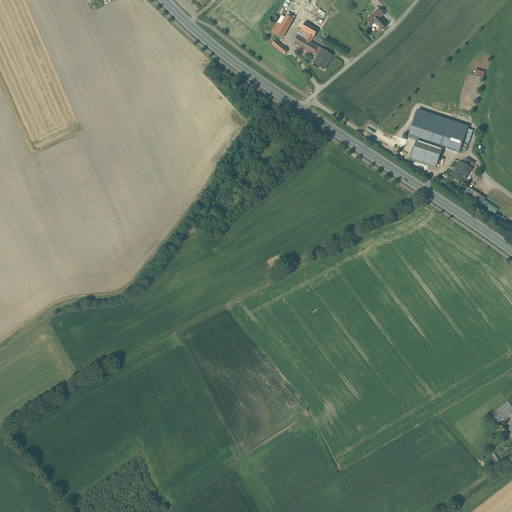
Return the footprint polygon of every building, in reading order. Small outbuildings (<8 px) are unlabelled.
[(371,26),(374,23),(382,30),(387,25),(383,21),(383,20),(381,17),(384,14),(378,9),(366,21),(371,26)] [(286,15),(280,25),(276,23),(272,32),(282,38),(293,19),(286,15)] [(305,22),(298,34),(294,43),(313,55),(314,53),(317,47),(310,43),(313,37),(314,38),(318,30),(305,22)] [(288,51),(275,40),(272,44),(284,55),(288,51)] [(332,56),(322,49),(321,50),(317,47),(314,53),(318,56),(313,64),(324,70),(332,56)] [(472,130),(426,115),(421,130),(450,140),(447,149),(453,151),(453,150),(459,152),(460,148),(462,142),(467,144),(472,130)] [(444,150),(419,141),(412,160),(437,169),(444,150)] [(474,163),(467,159),(464,165),(470,169),(474,163)] [(461,163),(453,175),(463,181),(467,175),(468,175),(472,170),(470,169),(464,165),(461,163)] [(485,199),(486,198),(468,186),(462,195),(480,206),(481,205),(496,214),(499,208),(485,199)] [(405,210),(393,216),(396,220),(408,214),(405,210)] [(511,408),(507,402),(490,414),(496,422),(511,410),(511,408)]
